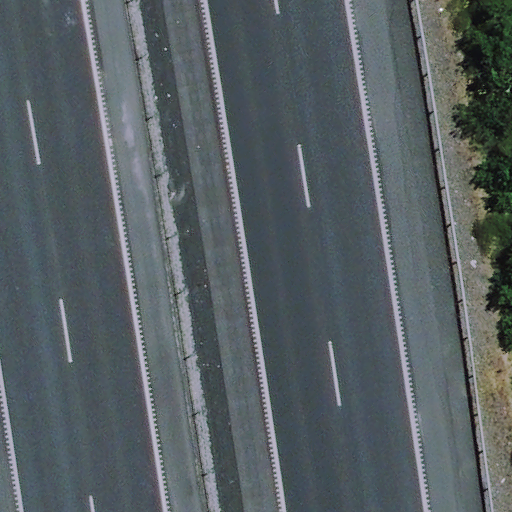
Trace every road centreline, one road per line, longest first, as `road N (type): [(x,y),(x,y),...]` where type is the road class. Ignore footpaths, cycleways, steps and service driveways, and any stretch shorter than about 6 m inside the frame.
road 1 (motorway): [(273,0),(357,511)]
road 2 (motorway): [(76,511),(0,75)]
